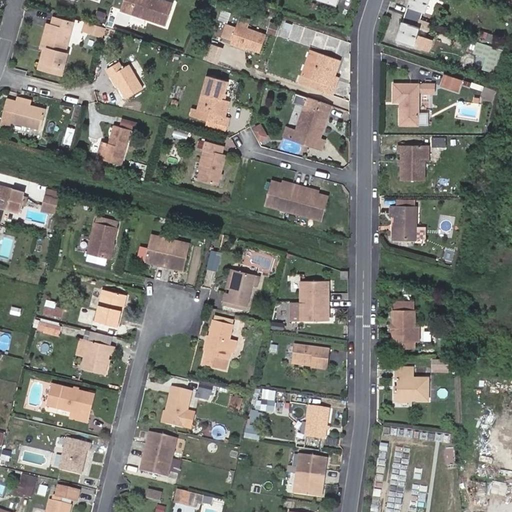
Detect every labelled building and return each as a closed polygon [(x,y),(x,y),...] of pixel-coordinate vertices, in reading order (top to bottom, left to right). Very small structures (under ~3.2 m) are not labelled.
[(124,0),(121,9),(165,23),(172,2),(164,0),(124,0)] [(237,5),(221,0),(211,0),(211,3),(234,11),(237,5)] [(405,14),(421,19),(423,12),(426,13),(429,0),(410,0),(409,7),(407,7),(405,14)] [(110,14),(98,10),(94,19),(107,24),(109,18),(110,14)] [(511,14),(504,12),(499,27),(511,30),(511,26),(511,14)] [(237,21),(236,21),(235,24),(230,40),(243,45),(242,46),(258,52),(265,31),(247,24),(249,17),(240,14),(237,21)] [(418,27),(421,19),(405,14),(403,22),(404,22),(398,39),(415,45),(420,28),(418,27)] [(46,63),(67,69),(70,55),(68,54),(76,23),(56,17),(54,25),(52,25),(46,49),(49,50),(46,63)] [(115,19),(109,18),(107,24),(106,26),(112,28),(115,19)] [(274,32),(278,21),(270,18),(266,29),(274,32)] [(95,35),(98,23),(91,21),(88,33),(95,35)] [(230,40),(235,24),(227,21),(221,37),(230,40)] [(42,47),(46,49),(52,25),(48,23),(42,47)] [(106,26),(98,23),(95,35),(104,37),(106,26)] [(298,30),(281,24),(278,33),(295,39),(298,30)] [(486,40),(499,45),(502,38),(481,31),(479,38),(486,40)] [(243,45),(230,40),(228,44),(241,49),(242,46),(243,45)] [(497,53),(499,45),(486,40),(483,49),(497,53)] [(218,47),(209,44),(205,57),(213,60),(218,47)] [(336,73),(332,71),(338,55),(308,45),(295,81),(329,93),(336,73)] [(64,76),(67,69),(46,63),(49,50),(46,49),(40,69),(64,76)] [(112,73),(126,96),(143,86),(129,64),(124,66),(121,60),(106,69),(110,75),(112,73)] [(448,81),(452,69),(442,66),(441,68),(440,68),(438,74),(439,75),(438,78),(448,81)] [(453,83),(457,71),(452,69),(448,81),(453,83)] [(224,115),(228,101),(222,99),(227,80),(208,74),(198,109),(193,108),(191,115),(207,120),(227,126),(229,117),(224,115)] [(431,80),(391,80),(390,80),(390,99),(401,100),(400,106),(396,106),(396,123),(415,123),(415,89),(431,89),(431,80)] [(329,104),(296,93),(293,102),(303,105),(295,129),(318,136),(329,104)] [(18,95),(16,101),(30,105),(31,99),(18,95)] [(16,101),(9,99),(6,109),(13,111),(16,101)] [(30,105),(16,101),(13,111),(6,109),(1,125),(9,128),(11,120),(42,128),(47,110),(30,105)] [(227,126),(207,120),(206,125),(225,131),(227,126)] [(13,122),(11,129),(41,136),(42,129),(13,122)] [(108,141),(103,159),(122,164),(131,130),(116,125),(113,136),(116,137),(114,144),(111,143),(108,141)] [(259,125),(251,130),(257,140),(265,136),(259,125)] [(323,138),(318,136),(295,129),(285,125),(281,135),(320,148),(323,138)] [(72,143),(76,129),(70,127),(66,141),(72,143)] [(226,145),(202,138),(200,146),(208,148),(199,179),(217,184),(226,153),(223,153),(226,145)] [(99,158),(103,159),(108,141),(104,140),(99,158)] [(422,160),(422,142),(396,142),(396,152),(400,152),(399,178),(422,177),(422,160)] [(65,148),(55,146),(53,154),(62,157),(65,148)] [(449,162),(450,147),(440,147),(440,162),(449,162)] [(264,204),(294,212),(302,184),(293,181),(292,186),(283,183),(271,180),(264,204)] [(302,184),(294,212),(323,220),(329,196),(318,193),(309,190),(310,186),(302,184)] [(0,186),(0,206),(20,211),(25,193),(0,186)] [(56,214),(59,197),(47,194),(43,210),(56,214)] [(394,204),(388,204),(388,212),(392,213),(393,236),(412,236),(412,235),(421,235),(421,224),(413,224),(413,204),(411,204),(401,204),(401,197),(394,197),(394,204)] [(94,223),(93,223),(85,254),(86,254),(95,257),(103,259),(107,242),(112,243),(115,228),(114,228),(115,222),(109,220),(107,226),(101,225),(102,219),(95,217),(94,223)] [(163,267),(170,240),(150,235),(144,262),(163,267)] [(189,245),(170,240),(163,267),(183,271),(189,245)] [(108,260),(112,243),(107,242),(103,259),(108,260)] [(94,263),(95,257),(86,254),(85,260),(94,263)] [(214,274),(217,261),(208,259),(205,272),(214,274)] [(228,291),(233,271),(230,270),(225,290),(228,291)] [(253,279),(254,276),(233,271),(228,291),(227,295),(224,294),(221,302),(246,308),(251,286),(256,287),(258,280),(253,279)] [(297,278),(297,299),(326,299),(326,279),(297,278)] [(104,290),(96,322),(116,327),(125,295),(104,290)] [(326,299),(297,299),(297,301),(297,318),(326,319),(326,299)] [(297,318),(297,301),(287,301),(287,318),(297,318)] [(55,315),(57,307),(58,305),(47,302),(44,314),(55,317),(55,315)] [(413,348),(413,304),(391,304),(391,310),(386,310),(385,330),(390,330),(390,347),(391,348),(412,348),(413,348)] [(21,315),(22,308),(13,306),(11,313),(21,315)] [(64,308),(57,307),(55,315),(62,317),(64,308)] [(46,332),(48,324),(59,327),(60,323),(43,319),(40,330),(46,332)] [(205,348),(201,365),(224,371),(228,353),(225,352),(228,340),(231,325),(212,320),(210,329),(214,330),(212,339),(209,348),(205,348)] [(57,335),(59,327),(48,324),(46,332),(57,335)] [(108,346),(110,338),(92,333),(90,342),(108,346)] [(78,355),(86,357),(90,342),(82,340),(78,355)] [(225,352),(228,353),(233,354),(236,342),(228,340),(225,352)] [(90,342),(86,357),(82,371),(105,376),(111,354),(113,354),(115,348),(108,346),(90,342)] [(308,362),(308,368),(326,370),(329,349),(292,343),(290,359),(308,362)] [(197,364),(201,365),(205,348),(201,346),(197,364)] [(411,356),(412,348),(391,348),(391,356),(411,356)] [(289,364),(308,368),(308,362),(290,359),(289,364)] [(449,359),(432,359),(432,369),(449,369),(449,359)] [(396,377),(396,385),(396,388),(393,388),(393,399),(425,400),(425,378),(410,377),(410,368),(394,367),(394,377),(396,377)] [(215,395),(217,385),(200,381),(198,391),(209,393),(215,395)] [(86,392),(52,383),(49,396),(59,398),(57,407),(73,412),(71,419),(87,423),(89,413),(81,411),(86,392)] [(274,410),(277,390),(254,387),(250,403),(257,404),(257,407),(274,410)] [(172,388),(164,423),(182,428),(182,427),(186,412),(191,391),(172,388)] [(94,393),(86,392),(81,411),(89,413),(94,393)] [(59,398),(49,396),(47,405),(57,407),(59,398)] [(241,403),(231,400),(229,409),(239,411),(241,403)] [(329,409),(310,406),(304,441),(299,441),(296,442),(296,445),(319,449),(321,436),(324,437),(329,409)] [(260,438),(263,412),(250,411),(247,437),(260,438)] [(190,429),(194,414),(186,412),(182,427),(190,429)] [(150,432),(145,450),(173,457),(177,438),(150,432)] [(81,475),(88,449),(90,449),(92,442),(69,436),(60,470),(81,475)] [(8,460),(11,451),(3,449),(1,458),(8,460)] [(173,457),(145,450),(140,470),(168,477),(173,457)] [(299,465),(298,471),(325,475),(328,456),(301,452),(299,465)] [(325,475),(298,471),(295,492),(322,495),(325,475)] [(23,473),(21,481),(26,483),(23,493),(31,495),(36,477),(23,473)] [(26,483),(21,481),(18,481),(14,494),(22,496),(23,493),(26,483)] [(44,495),(47,484),(40,482),(37,493),(44,495)] [(68,511),(71,503),(62,501),(63,497),(77,501),(79,491),(59,486),(57,496),(53,494),(52,499),(50,499),(46,511),(68,511)] [(163,491),(148,487),(146,496),(161,499),(163,491)] [(174,499),(187,502),(189,491),(177,488),(174,499)] [(194,491),(191,504),(202,507),(201,511),(220,511),(224,499),(194,491)]
